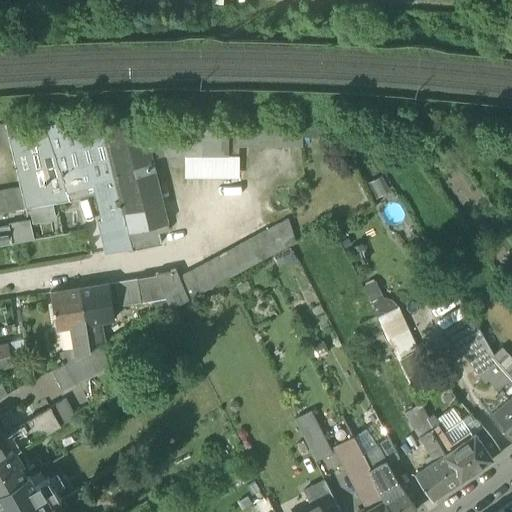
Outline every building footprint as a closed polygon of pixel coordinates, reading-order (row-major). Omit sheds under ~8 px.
[(105,254),(132,249),(101,121),(43,122),(69,200),(69,201),(78,199),(76,190),(94,186),(96,195),(102,222),(97,223),(105,254)] [(168,223),(152,155),(143,121),(101,121),(132,249),(133,251),(137,250),(136,249),(162,243),(159,233),(169,231),(168,223)] [(152,155),(169,155),(168,121),(143,121),(152,155)] [(169,155),(186,155),(239,155),(239,146),(239,121),(229,121),(168,121),(169,155)] [(239,146),(303,146),(303,136),(303,122),(239,121),(239,146)] [(54,203),(69,200),(43,122),(9,123),(8,123),(5,123),(10,145),(20,188),(25,208),(26,208),(29,208),(54,203)] [(318,136),(317,122),(303,122),(303,136),(318,136)] [(0,123),(0,145),(10,145),(5,123),(0,123)] [(357,130),(343,137),(350,151),(364,144),(357,130)] [(239,177),(239,155),(186,155),(186,177),(239,177)] [(382,176),(366,184),(375,200),(391,192),(382,176)] [(76,190),(78,199),(96,195),(94,186),(76,190)] [(0,191),(0,212),(25,208),(20,188),(0,191)] [(54,203),(29,208),(32,224),(57,220),(54,203)] [(179,278),(189,299),(224,280),(296,242),(289,219),(179,278)] [(30,223),(0,227),(0,245),(34,240),(30,223)] [(291,246),(279,252),(285,263),(290,260),(293,266),(299,262),(291,246)] [(156,274),(156,275),(166,297),(171,309),(189,299),(179,278),(176,270),(156,274)] [(141,302),(166,297),(156,275),(138,278),(141,302)] [(109,283),(112,307),(141,302),(138,278),(109,283)] [(371,301),(383,295),(376,280),(363,286),(371,301)] [(109,283),(80,288),(90,351),(101,345),(104,343),(102,328),(99,328),(98,322),(114,319),(112,307),(109,283)] [(81,355),(90,351),(80,288),(51,292),(57,328),(72,326),(75,347),(76,352),(77,358),(81,355)] [(378,318),(399,307),(393,300),(385,298),(383,295),(371,301),(377,315),(378,318)] [(394,350),(399,361),(400,360),(419,350),(399,307),(378,318),(394,350)] [(460,344),(461,343),(479,329),(470,314),(448,329),(460,344)] [(378,318),(377,315),(360,324),(377,358),(394,350),(378,318)] [(460,344),(448,329),(446,331),(485,384),(491,379),(461,343),(460,344)] [(494,354),(479,329),(461,343),(491,379),(500,391),(503,389),(511,380),(511,377),(498,361),(494,354)] [(24,340),(7,344),(10,354),(27,350),(24,340)] [(324,340),(312,346),(318,358),(330,352),(324,340)] [(0,356),(10,354),(7,344),(0,346),(0,356)] [(112,367),(101,345),(90,351),(81,355),(92,377),(112,367)] [(498,361),(506,353),(501,347),(494,354),(498,361)] [(61,355),(65,364),(77,358),(76,352),(72,354),(70,350),(61,355)] [(419,350),(400,360),(408,378),(428,367),(419,350)] [(511,359),(506,353),(498,361),(511,377),(511,359)] [(0,368),(12,366),(10,354),(0,356),(0,368)] [(49,372),(60,393),(92,377),(81,355),(77,358),(65,364),(49,372)] [(511,394),(511,380),(503,389),(510,396),(511,394)] [(511,439),(511,394),(510,396),(490,414),(511,439)] [(51,408),(61,425),(76,417),(67,400),(51,408)] [(405,412),(420,436),(430,430),(433,428),(420,403),(405,412)] [(0,459),(22,447),(61,425),(51,408),(4,435),(0,427),(0,459)] [(295,419),(316,461),(333,453),(312,411),(295,419)] [(470,415),(463,419),(470,431),(473,435),(474,434),(474,432),(482,426),(476,418),(473,420),(470,415)] [(444,433),(454,448),(473,435),(470,431),(463,419),(444,433)] [(438,423),(433,428),(430,430),(445,454),(454,448),(444,433),(438,423)] [(475,433),(492,457),(501,451),(492,437),(482,426),(474,432),(474,434),(475,433)] [(366,428),(354,436),(363,454),(377,445),(366,428)] [(445,454),(430,430),(420,436),(435,461),(445,454)] [(474,434),(473,435),(454,448),(445,454),(463,478),(492,458),(492,457),(475,433),(474,434)] [(336,445),(369,510),(385,500),(380,492),(363,454),(354,436),(336,445)] [(377,445),(388,464),(400,458),(389,437),(377,445)] [(363,454),(380,492),(396,480),(397,480),(388,464),(377,445),(363,454)] [(0,459),(0,492),(27,477),(21,466),(25,464),(30,461),(22,447),(0,459)] [(433,499),(463,478),(445,454),(435,461),(415,474),(433,499)] [(36,484),(46,478),(41,469),(30,475),(36,484)] [(57,472),(49,477),(56,489),(65,484),(57,472)] [(0,492),(0,504),(4,511),(39,511),(48,507),(34,485),(36,484),(30,475),(27,477),(0,492)] [(46,478),(36,484),(34,485),(48,507),(53,504),(62,499),(56,489),(49,477),(46,478)] [(320,505),(323,510),(337,503),(325,480),(304,491),(313,508),(320,505)] [(414,511),(417,510),(396,480),(380,492),(385,500),(392,511),(414,511)] [(273,511),(275,511),(267,497),(252,505),(256,511),(273,511)] [(392,511),(385,500),(369,510),(364,511),(392,511)]
